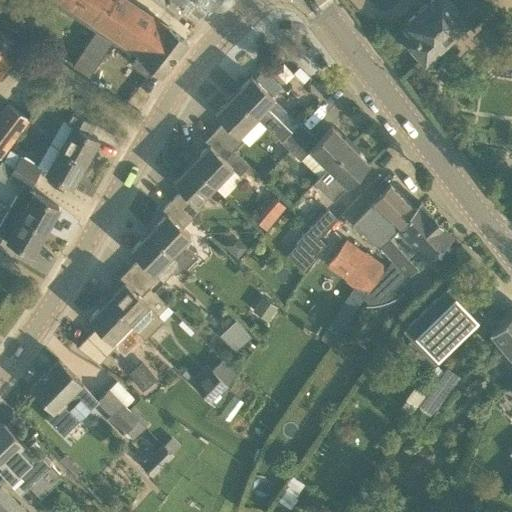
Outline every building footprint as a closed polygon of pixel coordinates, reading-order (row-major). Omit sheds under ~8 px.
[(131,64),(146,76),(152,69),(160,75),(187,41),(171,29),(127,0),(59,0),(93,23),(139,54),(131,64)] [(160,0),(177,13),(184,4),(197,15),(201,11),(203,12),(208,6),(206,5),(209,0),(210,0),(212,1),(213,2),(215,2),(217,2),(219,2),(221,2),(223,1),(225,1),(225,0),(160,0)] [(471,26),(491,7),(484,0),(462,0),(464,1),(457,8),(449,0),(429,0),(403,24),(414,36),(408,41),(409,43),(409,48),(417,57),(422,57),(424,59),(466,20),(471,26)] [(0,72),(1,73),(21,46),(0,30),(0,72)] [(290,130),(266,106),(274,98),(251,76),(233,94),(255,117),(289,150),(308,131),(298,122),(290,130)] [(74,109),(53,97),(48,94),(41,107),(46,110),(67,122),(74,109)] [(233,149),(243,139),(238,135),(255,117),(233,94),(215,113),(223,121),(214,131),(233,149)] [(0,157),(1,158),(28,118),(5,102),(0,109),(0,157)] [(84,162),(97,138),(73,124),(59,148),(84,162)] [(350,144),(331,126),(317,140),(308,131),(289,150),(299,160),(301,158),(319,176),(328,167),(350,144)] [(224,195),(243,177),(240,174),(249,164),(233,149),(214,131),(204,140),(208,145),(191,163),(214,185),(224,195)] [(335,197),(346,185),(369,163),(350,144),(328,167),(319,176),(317,179),(335,197)] [(9,148),(1,160),(14,167),(21,156),(9,148)] [(70,185),(84,162),(59,148),(46,171),(70,185)] [(21,156),(14,167),(34,178),(40,169),(21,156)] [(27,188),(34,178),(14,167),(1,160),(0,161),(0,178),(5,182),(8,179),(21,186),(8,208),(45,230),(58,206),(34,192),(27,188)] [(191,218),(201,208),(196,203),(214,185),(191,163),(173,181),(181,189),(172,199),(191,218)] [(415,208),(414,208),(390,183),(358,216),(365,223),(370,218),(389,237),(398,227),(415,208)] [(265,229),(283,204),(270,194),(252,220),(265,229)] [(182,242),(190,235),(182,227),(191,218),(172,199),(162,209),(166,213),(148,231),(171,253),(174,256),(183,264),(186,268),(197,255),(182,242)] [(426,258),(451,235),(420,202),(414,208),(415,208),(398,227),(426,258)] [(31,253),(45,230),(8,208),(0,221),(0,237),(1,236),(7,239),(31,253)] [(315,258),(325,243),(318,237),(337,218),(327,209),(296,241),(298,243),(287,254),(304,270),(315,258)] [(176,271),(183,264),(174,256),(171,253),(148,231),(130,250),(139,258),(129,267),(149,286),(158,276),(162,279),(171,270),(176,271)] [(369,304),(373,304),(378,303),(382,302),(388,300),(392,298),(396,296),(399,294),(394,289),(407,276),(416,268),(389,238),(380,247),(391,259),(384,267),(366,293),(363,297),(369,304)] [(226,239),(220,245),(235,259),(245,248),(236,240),(226,239)] [(327,265),(354,284),(366,293),(384,267),(345,239),(327,265)] [(146,337),(163,318),(147,304),(157,294),(149,286),(129,267),(119,278),(124,282),(106,300),(142,336),(143,335),(146,337)] [(354,284),(331,320),(342,329),(363,297),(366,293),(354,284)] [(426,353),(433,361),(466,329),(480,315),(450,284),(402,329),(411,338),(408,341),(409,348),(413,352),(419,356),(423,356),(426,353)] [(262,297),(253,310),(267,320),(277,307),(262,297)] [(124,355),(142,336),(106,300),(88,318),(96,326),(77,346),(99,362),(115,346),(124,355)] [(509,385),(511,382),(511,308),(489,329),(511,355),(511,382),(509,385)] [(236,351),(251,335),(235,319),(226,327),(233,334),(226,341),(236,351)] [(79,396),(84,402),(92,394),(82,384),(82,383),(59,359),(30,387),(31,388),(52,409),(44,416),(63,435),(79,419),(68,408),(79,396)] [(142,360),(128,373),(142,390),(157,378),(142,360)] [(422,396),(433,404),(457,377),(446,368),(422,396)] [(213,371),(196,387),(208,400),(225,383),(213,371)] [(108,388),(97,398),(98,400),(111,414),(107,418),(123,434),(126,430),(138,419),(128,408),(125,405),(108,388)] [(23,442),(3,421),(0,424),(0,471),(8,481),(18,472),(29,484),(50,464),(38,452),(35,455),(23,443),(23,442)] [(170,434),(162,442),(172,452),(180,444),(170,434)] [(161,467),(173,454),(162,442),(149,455),(161,467)] [(0,511),(24,511),(3,488),(0,490),(0,511)] [(289,509),(297,497),(286,489),(278,501),(289,509)]
